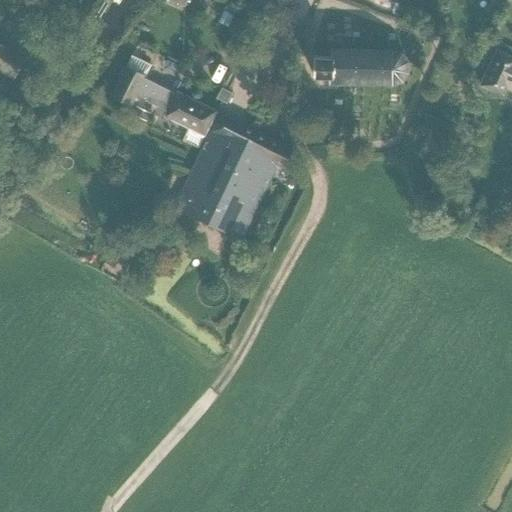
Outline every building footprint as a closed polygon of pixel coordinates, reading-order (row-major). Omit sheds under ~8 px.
[(376,0),(372,11),(395,20),(402,4),(403,0),(376,0)] [(0,44),(0,70),(13,78),(24,60),(0,44)] [(329,76),(329,84),(392,86),(403,83),(407,74),(407,63),(402,54),(392,51),(330,50),(330,58),(313,57),(313,76),(329,76)] [(511,58),(497,51),(481,86),(503,97),(507,89),(511,91),(511,58)] [(182,141),(198,148),(203,138),(206,140),(219,113),(177,92),(176,95),(145,79),(151,66),(131,55),(125,66),(110,97),(131,108),(137,94),(169,110),(164,119),(187,130),(182,141)] [(232,94),(222,88),(216,98),(222,102),(227,104),(232,94)] [(150,113),(136,107),(132,114),(146,121),(150,113)] [(273,168),(275,164),(285,169),(294,150),(219,113),(206,140),(172,208),(241,240),(275,169),(273,168)]
